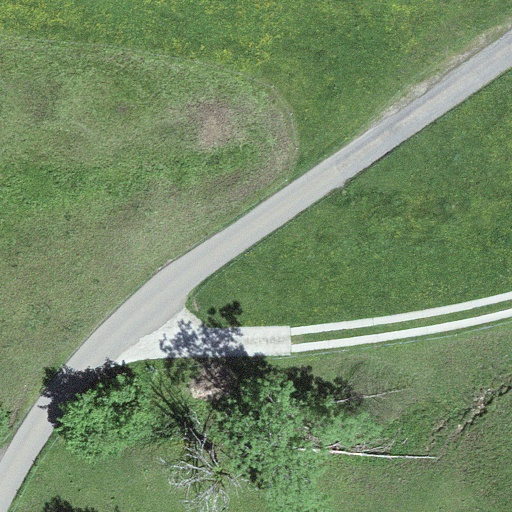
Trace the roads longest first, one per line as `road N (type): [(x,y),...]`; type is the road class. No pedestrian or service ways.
road 1 (unclassified): [(0,499),(51,409),(110,339),(511,51)]
road 2 (track): [(110,339),(287,342),(511,304)]
